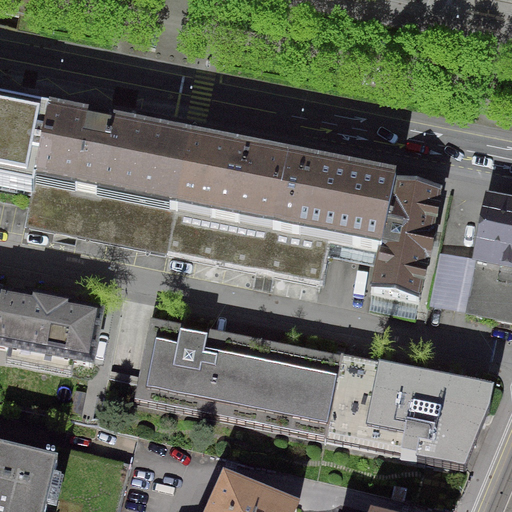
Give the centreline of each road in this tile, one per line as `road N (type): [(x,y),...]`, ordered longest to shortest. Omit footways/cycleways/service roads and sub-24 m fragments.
road 1 (primary): [(0,54),(511,157)]
road 2 (residential): [(511,356),(144,281)]
road 3 (residential): [(511,39),(304,0)]
road 4 (residential): [(0,251),(144,281)]
